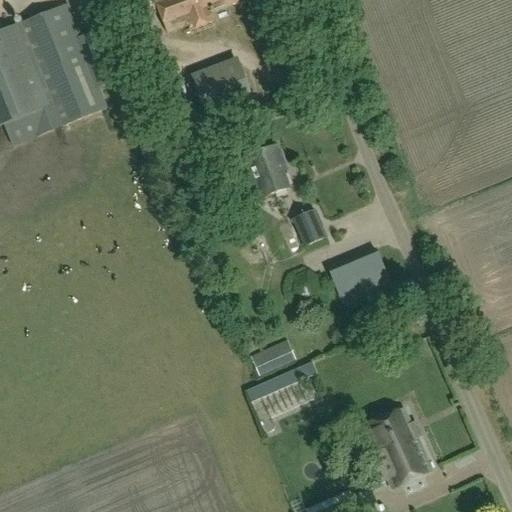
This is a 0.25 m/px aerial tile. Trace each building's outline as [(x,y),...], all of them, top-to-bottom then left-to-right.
[(189,27),(191,33),(191,36),(216,27),(215,24),(219,23),(215,12),(240,2),(239,0),(140,0),(148,19),(160,15),(167,35),(184,28),(189,27)] [(78,40),(65,7),(0,33),(0,127),(128,76),(109,28),(78,40)] [(195,88),(180,49),(149,61),(167,106),(153,112),(158,126),(172,121),(180,141),(257,111),(242,70),(195,88)] [(75,130),(94,122),(86,102),(67,110),(75,130)] [(290,189),(281,166),(285,165),(277,147),(237,164),(247,190),(258,185),(264,200),(290,189)] [(300,248),(322,239),(312,213),(290,222),(300,248)] [(346,309),(392,289),(376,250),(329,270),(346,309)] [(408,320),(417,316),(415,310),(405,314),(408,320)] [(260,378),(297,361),(288,341),(252,357),(260,378)] [(247,393),(252,405),(307,381),(301,369),(247,393)] [(309,382),(262,402),(278,439),(288,434),(283,421),(319,406),(309,382)] [(370,488),(387,481),(391,491),(432,472),(404,411),(364,429),(374,451),(357,459),(370,488)] [(358,511),(353,500),(325,511),(358,511)]
